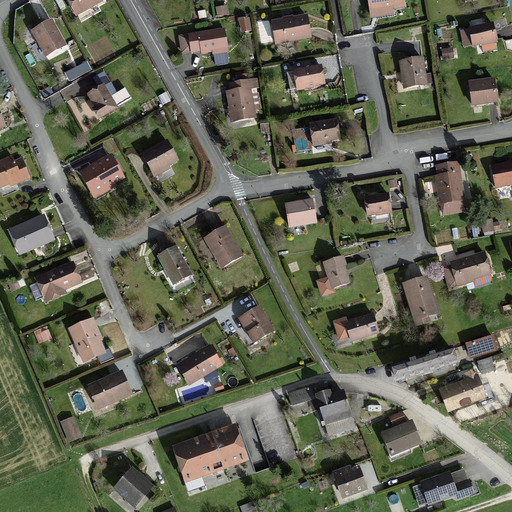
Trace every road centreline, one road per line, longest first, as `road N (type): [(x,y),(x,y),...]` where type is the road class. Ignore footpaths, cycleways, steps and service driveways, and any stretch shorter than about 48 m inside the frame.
road 1 (unclassified): [(132,441),(332,378),(407,399),(511,474)]
road 2 (residential): [(97,255),(0,51)]
road 3 (residential): [(124,0),(230,190)]
road 4 (residential): [(384,164),(230,190)]
road 5 (residential): [(230,190),(97,255)]
road 6 (residential): [(409,147),(422,246),(391,254)]
road 7 (residential): [(384,164),(362,43)]
